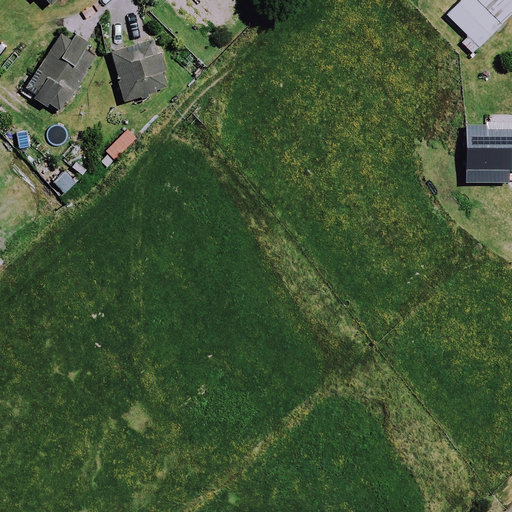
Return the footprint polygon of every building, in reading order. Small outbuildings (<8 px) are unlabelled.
[(239,0),(159,0),(159,1),(218,37),(239,0)] [(460,0),(445,16),(466,37),(460,44),(470,54),(497,26),(511,11),(511,10),(500,0),(460,0)] [(58,118),(98,53),(60,30),(21,95),(58,118)] [(167,88),(155,43),(113,54),(125,99),(167,88)] [(487,127),(460,126),(459,183),(502,183),(502,170),(511,169),(511,124),(487,124),(487,127)]
